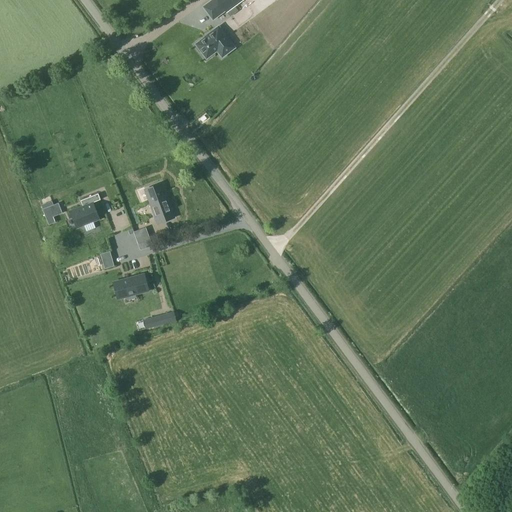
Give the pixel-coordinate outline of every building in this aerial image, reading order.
[(216,0),(226,13),(243,0),(216,0)] [(210,33),(195,44),(197,46),(196,48),(199,53),(201,52),(206,59),(208,57),(210,58),(214,55),(214,53),(217,51),(222,58),(227,53),(234,48),(218,26),(210,33)] [(107,161),(94,165),(95,170),(108,166),(107,161)] [(99,187),(81,190),(85,205),(109,201),(106,187),(113,185),(111,177),(98,180),(99,187)] [(157,223),(173,217),(161,184),(146,190),(157,223)] [(117,207),(126,207),(125,189),(117,190),(117,207)] [(49,207),(42,209),(46,219),(53,216),(49,207)] [(149,240),(138,244),(140,251),(152,246),(149,240)] [(136,249),(105,260),(112,278),(142,265),(136,249)] [(109,322),(89,254),(64,262),(84,329),(109,322)] [(114,331),(138,325),(136,318),(132,319),(125,292),(107,296),(112,316),(111,316),(114,331)] [(169,314),(151,318),(153,327),(171,322),(169,314)]
